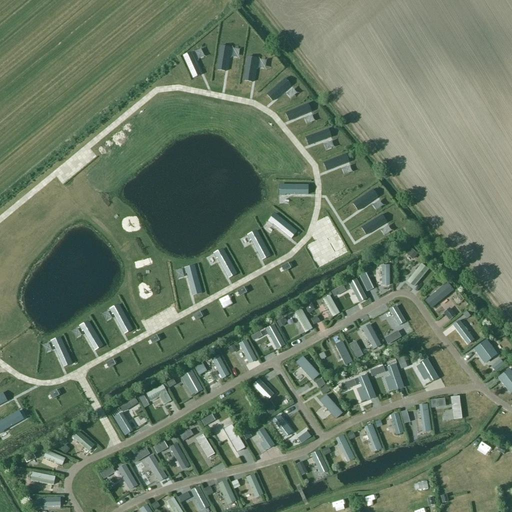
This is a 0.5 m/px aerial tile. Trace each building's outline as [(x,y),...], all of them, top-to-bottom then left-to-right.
[(429,268),(418,259),(404,276),(416,285),(429,268)] [(390,277),(390,263),(381,263),(381,277),(390,277)] [(449,282),(424,298),(430,308),(456,292),(449,282)] [(324,296),(332,317),(340,313),(332,292),(324,296)] [(447,301),(443,304),(446,309),(443,310),(449,320),(456,315),(447,301)] [(295,310),(304,333),(313,329),(304,306),(295,310)] [(248,364),(257,360),(248,338),(238,342),(248,364)] [(472,351),(483,367),(499,356),(487,340),(472,351)] [(221,353),(212,356),(220,379),(229,376),(221,353)] [(508,368),(500,358),(491,366),(499,376),(508,368)] [(195,367),(199,375),(208,370),(203,362),(195,367)] [(497,379),(510,394),(511,392),(511,372),(508,368),(497,379)] [(159,398),(164,406),(173,401),(162,381),(145,390),(152,402),(159,398)] [(429,434),(428,405),(420,405),(421,434),(429,434)] [(373,453),(381,451),(374,425),(365,428),(373,453)] [(258,449),(261,455),(275,447),(264,428),(255,433),(262,446),(258,449)] [(71,436),(88,452),(95,444),(78,429),(71,436)] [(345,436),(336,440),(346,464),(355,460),(345,436)] [(47,448),(42,457),(61,466),(66,457),(47,448)] [(52,487),(55,476),(33,470),(31,482),(52,487)] [(247,478),(254,499),(262,496),(254,475),(247,478)] [(228,480),(218,483),(226,508),(236,504),(228,480)] [(171,511),(182,511),(174,498),(166,503),(171,511)]
